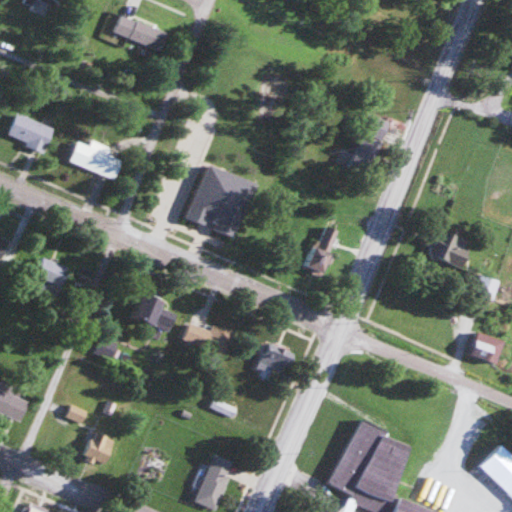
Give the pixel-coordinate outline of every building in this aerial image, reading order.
[(167,32),(120,13),(112,31),(160,50),(167,32)] [(52,125),(14,113),(7,137),(45,149),(52,125)] [(68,161),(113,178),(120,158),(76,141),(68,161)] [(208,227),(230,235),(250,180),(204,164),(185,217),(208,225),(208,227)] [(320,271),(337,230),(321,223),(303,265),(320,271)] [(469,271),(480,247),(438,227),(426,252),(469,271)] [(28,281),(57,293),(68,268),(39,256),(28,281)] [(471,293),(489,300),(497,280),(479,273),(471,293)] [(177,306),(142,293),(133,317),(168,330),(177,306)] [(207,327),(189,321),(182,337),(223,353),(231,332),(209,323),(207,327)] [(464,352),(494,362),(501,339),(471,329),(464,352)] [(257,358),(279,375),(292,357),(271,340),(257,358)] [(0,412),(20,419),(27,399),(11,394),(14,384),(0,379),(0,412)] [(82,421),(85,408),(69,404),(66,417),(82,421)] [(458,511),(459,511),(393,505),(401,432),(345,427),(339,488),(341,488),(338,511),(458,511)] [(80,451),(100,465),(115,442),(95,429),(80,451)] [(477,466),(511,497),(511,456),(497,443),(477,466)] [(234,461),(214,452),(193,499),(213,508),(234,461)]
